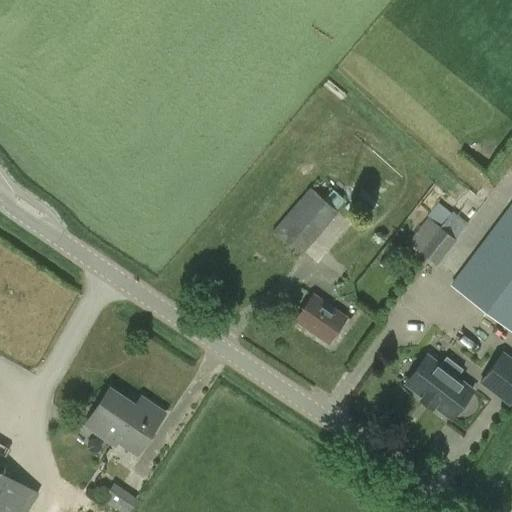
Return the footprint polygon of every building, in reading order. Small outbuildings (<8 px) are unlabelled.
[(303,254),(339,212),(310,187),(272,232),(303,254)] [(511,203),(450,285),(511,332),(511,203)] [(456,242),(454,241),(468,224),(452,210),(438,228),(428,219),(409,242),(438,266),(456,242)] [(314,294),(296,320),(328,343),(347,317),(314,294)] [(511,360),(502,353),(480,381),(509,403),(511,399),(511,360)] [(472,390),(456,378),(462,369),(446,356),(439,365),(426,355),(405,383),(423,396),(422,398),(421,398),(420,399),(432,408),(432,407),(432,406),(433,404),(451,418),(472,390)] [(164,413),(140,397),(134,405),(108,388),(84,425),(114,445),(117,441),(136,454),(164,413)] [(0,471),(0,511),(22,511),(34,491),(0,471)] [(103,498),(122,511),(128,511),(138,498),(114,482),(103,498)]
